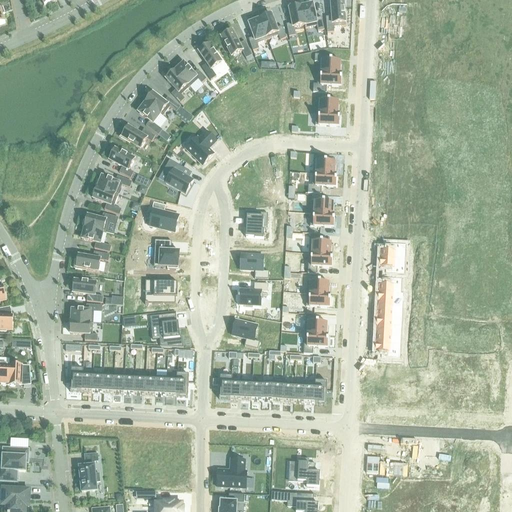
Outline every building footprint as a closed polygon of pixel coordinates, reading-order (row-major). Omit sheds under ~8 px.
[(332,18),(326,19),(327,34),(334,34),(334,29),(346,28),(345,19),(344,12),(345,12),(344,1),(334,2),(334,4),(331,4),(332,18)] [(394,13),(393,25),(405,26),(404,32),(411,32),(412,20),(406,19),(408,5),(404,4),(405,2),(395,1),(394,13)] [(309,5),(301,7),(305,27),(306,30),(317,28),(318,33),(324,31),(322,19),(316,20),(313,6),(310,7),(309,5)] [(416,20),(413,32),(420,34),(421,29),(432,31),(437,7),(428,6),(428,8),(424,7),(422,21),(416,20)] [(292,25),(286,26),(289,39),(296,37),(294,29),(305,27),(301,7),(292,9),(293,10),(289,11),(292,25)] [(437,7),(432,31),(443,33),(442,38),(449,39),(450,33),(451,27),(445,26),(448,12),(445,11),(445,9),(437,7)] [(455,28),(451,40),(457,42),(459,37),(470,40),(477,17),(468,15),(468,17),(465,16),(460,30),(455,28)] [(268,16),(260,19),(268,41),(279,37),(280,42),(287,40),(282,28),(277,30),(272,16),(269,17),(268,16)] [(477,17),(470,40),(481,43),(478,51),(485,53),(489,38),(483,36),(488,22),(485,22),(485,20),(477,17)] [(254,38),(249,40),(253,52),(259,50),(257,45),(268,41),(260,19),(251,22),(252,24),(249,25),(254,38)] [(492,39),(488,51),(494,54),(495,52),(506,56),(511,42),(511,41),(511,29),(507,28),(506,29),(504,28),(498,42),(492,39)] [(229,33),(220,37),(225,47),(226,47),(232,58),(242,52),(246,59),(252,56),(245,42),(239,45),(232,33),(229,34),(229,33)] [(202,51),(199,53),(207,65),(202,68),(211,81),(216,77),(212,71),(222,64),(214,54),(215,53),(209,44),(201,49),(202,51)] [(315,56),(315,63),(319,63),(318,74),(342,76),(342,75),(342,67),(341,67),(341,65),(341,63),(336,63),(329,63),(329,59),(330,57),(323,56),(315,56)] [(391,64),(390,73),(415,74),(416,59),(397,58),(397,65),(391,64)] [(180,65),(174,71),(190,88),(198,81),(202,85),(207,80),(198,71),(194,75),(184,64),(181,66),(180,65)] [(169,78),(166,80),(176,91),(171,95),(180,104),(185,100),(181,96),(190,88),(174,71),(167,77),(169,78)] [(390,81),(390,85),(414,87),(414,86),(412,86),(413,74),(415,74),(390,73),(390,81)] [(313,86),(313,94),(327,94),(327,90),(327,87),(341,88),(342,83),(342,76),(318,74),(317,86),(313,86)] [(390,85),(389,98),(414,99),(414,87),(390,85)] [(269,101),(268,115),(270,115),(270,127),(282,127),(283,107),(290,108),(291,94),(283,93),(283,102),(269,101)] [(149,96),(144,103),(161,115),(160,116),(163,118),(170,108),(176,113),(180,108),(168,98),(164,103),(153,95),(151,97),(149,96)] [(389,98),(388,106),(389,106),(388,111),(413,112),(414,99),(389,98)] [(233,112),(223,115),(230,140),(247,135),(244,126),(251,124),(245,102),(232,106),(233,112)] [(317,102),(316,114),(340,116),(340,115),(339,115),(340,107),(338,107),(339,105),(339,103),(331,103),(317,102)] [(140,111),(138,114),(149,122),(146,127),(158,136),(163,131),(154,124),(160,116),(161,115),(144,103),(139,110),(140,111)] [(388,111),(388,123),(412,124),(413,112),(388,111)] [(469,112),(468,133),(476,133),(478,113),(469,112)] [(478,113),(476,133),(484,133),(485,113),(478,113)] [(485,113),(484,133),(492,134),(493,113),(485,113)] [(493,113),(492,134),(500,134),(501,114),(493,113)] [(316,114),(315,127),(339,128),(340,122),(340,116),(316,114)] [(501,114),(500,134),(508,135),(509,114),(501,114)] [(388,123),(387,131),(387,132),(393,132),(393,138),(412,139),(412,124),(388,123)] [(125,130),(120,138),(130,144),(141,150),(147,140),(152,143),(155,137),(144,130),(141,136),(128,128),(127,131),(125,130)] [(198,139),(186,151),(203,167),(214,156),(209,150),(217,143),(207,134),(200,141),(198,139)] [(114,149),(110,158),(111,159),(110,162),(122,168),(119,174),(131,180),(134,173),(129,171),(135,161),(124,155),(124,154),(114,149)] [(313,164),(313,175),(337,176),(336,176),(337,168),(335,168),(336,164),(330,164),(324,164),(324,160),(324,158),(319,157),(314,157),(313,164)] [(170,161),(163,173),(170,178),(166,184),(185,196),(193,182),(180,175),(184,169),(170,161)] [(386,167),(385,176),(410,177),(411,162),(392,161),(391,167),(386,167)] [(271,163),(270,172),(277,172),(276,189),(285,190),(287,164),(271,163)] [(438,167),(435,187),(443,188),(447,168),(438,167)] [(447,168),(443,188),(451,190),(454,169),(447,168)] [(454,169),(451,190),(459,191),(462,170),(461,169),(461,171),(454,169)] [(462,170),(459,191),(459,190),(467,191),(470,171),(462,170)] [(470,171),(467,191),(474,192),(478,172),(470,171)] [(478,172),(474,192),(482,193),(485,173),(478,172)] [(485,173),(482,193),(490,194),(493,174),(485,173)] [(493,174),(490,194),(498,196),(501,176),(493,174)] [(308,186),(308,195),(321,195),(322,188),(336,189),(337,176),(313,175),(312,187),(308,186)] [(385,176),(384,184),(385,184),(384,188),(407,189),(407,177),(410,177),(385,176)] [(501,176),(498,196),(506,197),(509,177),(501,176)] [(99,180),(96,188),(118,197),(122,186),(130,189),(132,183),(118,177),(115,183),(102,178),(101,181),(99,180)] [(96,188),(93,196),(95,197),(93,200),(107,205),(105,211),(119,217),(122,210),(114,207),(118,197),(96,188)] [(384,188),(384,201),(408,202),(406,202),(407,189),(384,188)] [(384,201),(383,209),(383,214),(408,215),(408,202),(384,201)] [(311,203),(311,215),(335,217),(335,216),(334,216),(335,208),(333,208),(333,204),(326,204),(311,203)] [(154,211),(149,228),(175,235),(179,217),(164,213),(166,207),(154,204),(152,211),(154,211)] [(245,214),(245,224),(247,224),(246,239),(263,240),(263,228),(267,229),(268,215),(245,214)] [(383,214),(382,226),(407,227),(408,215),(383,214)] [(85,220),(83,228),(103,233),(106,234),(109,223),(117,225),(119,219),(103,215),(102,221),(88,217),(87,220),(85,220)] [(311,215),(310,228),(321,229),(334,229),(334,222),(335,217),(311,215)] [(382,226),(382,234),(382,235),(388,235),(387,241),(406,242),(407,227),(382,226)] [(83,228),(81,237),(83,237),(82,240),(96,244),(94,250),(110,254),(111,247),(101,244),(103,233),(83,228)] [(504,234),(495,235),(496,255),(505,255),(504,234)] [(479,237),(472,237),(473,257),(481,257),(480,235),(479,235),(479,237)] [(488,235),(480,235),(481,257),(482,257),(482,256),(489,255),(488,235)] [(495,235),(488,235),(489,255),(496,255),(495,235)] [(310,237),(309,255),(333,257),(333,256),(332,256),(333,248),(331,248),(331,244),(324,244),(320,244),(320,241),(320,238),(310,237)] [(464,237),(457,238),(458,258),(465,258),(464,237)] [(472,237),(464,237),(465,258),(473,257),(472,237)] [(441,238),(433,239),(434,259),(442,259),(441,238)] [(449,238),(441,238),(442,259),(450,258),(449,238)] [(457,238),(449,238),(450,258),(458,258),(457,238)] [(155,244),(154,268),(162,268),(167,269),(167,271),(178,271),(179,262),(179,259),(177,259),(177,253),(171,253),(172,243),(155,242),(155,244)] [(381,252),(381,260),(405,262),(406,246),(387,246),(387,252),(381,252)] [(77,260),(75,269),(86,271),(98,273),(100,261),(109,263),(110,256),(94,253),(93,259),(79,257),(78,260),(77,260)] [(309,255),(308,275),(317,276),(318,269),(326,269),(332,269),(332,264),(333,257),(309,255)] [(241,256),(241,272),(255,273),(255,280),(268,281),(269,273),(263,273),(264,257),(241,256)] [(381,261),(380,268),(380,269),(386,269),(386,276),(405,276),(405,262),(381,260),(381,261)] [(379,286),(379,294),(404,296),(404,295),(401,295),(402,281),(385,280),(385,286),(379,286)] [(73,281),(72,291),(74,291),(73,294),(88,296),(87,303),(103,304),(103,297),(95,296),(97,285),(84,283),(73,281)] [(156,282),(145,282),(145,292),(154,292),(154,305),(176,306),(176,299),(178,299),(178,285),(176,285),(175,285),(155,285),(156,282)] [(307,283),(307,296),(330,297),(331,296),(330,296),(331,288),(329,288),(329,285),(318,284),(307,283)] [(240,291),(239,307),(245,307),(245,309),(252,310),(252,308),(261,308),(262,293),(268,293),(268,286),(254,285),(254,292),(240,291)] [(431,287),(430,308),(438,308),(439,288),(431,287)] [(447,288),(446,309),(454,309),(455,288),(454,287),(454,289),(447,288)] [(439,288),(438,308),(446,309),(447,288),(439,288)] [(455,288),(454,309),(454,308),(461,308),(462,288),(455,288)] [(462,288),(461,308),(469,309),(470,288),(462,288)] [(470,288),(469,309),(477,309),(478,289),(470,288)] [(478,289),(477,309),(485,310),(486,289),(478,289)] [(486,289),(485,310),(493,310),(494,290),(486,289)] [(494,290),(493,310),(501,310),(502,290),(494,290)] [(379,295),(378,303),(379,303),(378,307),(403,308),(404,296),(379,294),(379,295)] [(307,296),(306,308),(317,309),(330,310),(330,303),(330,297),(307,296)] [(109,304),(124,305),(125,298),(109,297),(109,304)] [(70,314),(70,323),(93,324),(94,313),(102,313),(102,307),(87,306),(86,312),(72,311),(72,314),(70,314)] [(378,307),(378,320),(402,321),(403,308),(378,307)] [(0,310),(0,332),(6,333),(6,331),(13,331),(13,318),(12,318),(12,315),(10,308),(0,310)] [(174,316),(153,318),(154,327),(158,327),(160,341),(160,342),(160,348),(183,349),(182,338),(180,339),(178,324),(177,324),(176,316),(174,316)] [(306,318),(305,336),(328,337),(329,328),(327,328),(327,325),(316,324),(316,318),(306,318)] [(377,320),(377,328),(377,332),(402,333),(402,321),(378,320),(377,320)] [(236,322),(232,337),(241,340),(246,341),(244,347),(258,351),(260,343),(254,342),(258,327),(236,322)] [(70,323),(69,332),(71,332),(71,335),(85,336),(85,342),(97,342),(98,336),(93,336),(93,324),(70,323)] [(377,332),(376,345),(401,346),(402,333),(377,332)] [(305,336),(304,355),(313,356),(313,349),(328,350),(328,343),(328,337),(305,336)] [(16,349),(34,348),(34,340),(16,341),(16,349)] [(376,345),(376,353),(382,354),(381,360),(400,361),(401,346),(376,345)] [(0,365),(0,384),(8,385),(8,387),(8,384),(9,366),(0,365)] [(9,366),(8,384),(8,387),(17,388),(17,386),(24,386),(31,386),(32,367),(9,366)] [(72,370),(70,393),(82,394),(83,371),(72,370)] [(83,371),(82,394),(92,394),(93,371),(83,371)] [(93,371),(92,394),(103,395),(104,375),(94,374),(94,371),(93,371)] [(125,376),(124,396),(134,396),(135,374),(135,376),(125,376)] [(135,374),(134,396),(145,397),(146,374),(135,374)] [(146,374),(145,397),(155,398),(156,378),(146,377),(146,374)] [(104,375),(103,395),(113,395),(114,375),(104,375)] [(114,375),(113,395),(124,396),(125,376),(114,375)] [(167,378),(166,398),(176,399),(178,376),(177,376),(177,379),(167,378)] [(178,376),(176,399),(188,399),(189,376),(178,376)] [(156,378),(155,398),(166,398),(167,378),(156,378)] [(220,378),(219,401),(231,401),(232,379),(220,378)] [(232,379),(231,401),(241,402),(242,382),(232,381),(232,379)] [(263,383),(262,403),(273,404),(274,381),(273,381),(273,384),(263,383)] [(274,381),(273,404),(283,404),(284,381),(274,381)] [(284,381),(283,404),(294,405),(295,385),(285,384),(285,381),(284,381)] [(242,382),(241,402),(252,403),(253,383),(242,382)] [(295,385),(294,405),(304,405),(305,382),(305,385),(295,385)] [(305,382),(304,405),(315,406),(316,383),(305,382)] [(253,383),(252,403),(262,403),(263,383),(253,383)] [(316,383),(315,406),(326,406),(327,384),(316,383)] [(372,389),(371,409),(383,409),(384,390),(372,389)] [(384,390),(383,409),(393,410),(394,391),(384,390)] [(394,391),(393,410),(403,410),(404,391),(394,391)] [(404,391),(403,410),(413,411),(414,392),(404,391)] [(414,392),(413,411),(423,411),(424,392),(415,392),(414,392)] [(424,392),(423,411),(434,412),(434,393),(424,392)] [(434,393),(434,412),(444,413),(445,393),(434,393)] [(445,393),(444,413),(445,413),(454,413),(455,394),(445,393)] [(455,394),(454,413),(464,414),(465,394),(455,394)] [(465,394),(464,414),(474,414),(475,395),(465,394)] [(475,395),(474,414),(484,415),(485,395),(475,395)] [(485,395),(484,415),(496,415),(497,396),(485,395)] [(161,445),(147,446),(147,456),(161,456),(161,445)] [(26,473),(27,458),(29,458),(29,450),(3,449),(2,460),(0,459),(0,482),(18,484),(18,472),(26,473)] [(87,467),(79,468),(82,494),(97,492),(96,483),(100,483),(99,475),(96,475),(94,463),(98,462),(98,455),(85,456),(85,463),(86,463),(87,467)] [(290,467),(289,477),(296,478),(298,478),(298,479),(298,483),(305,483),(307,483),(307,485),(307,488),(314,489),(317,489),(318,474),(315,474),(315,465),(309,465),(309,461),(299,460),(299,464),(290,464),(290,465),(289,467),(290,467)] [(218,472),(217,489),(246,491),(247,473),(245,473),(245,462),(231,461),(230,472),(218,472)] [(177,462),(161,462),(161,485),(177,485),(177,477),(178,477),(178,470),(177,470),(177,462)] [(370,476),(369,492),(372,492),(375,492),(382,492),(382,489),(382,488),(385,488),(391,488),(391,484),(392,484),(392,483),(394,483),(400,483),(401,472),(401,471),(402,471),(402,470),(392,469),(393,465),(383,465),(383,469),(376,468),(376,469),(376,477),(373,476),(370,476)] [(452,471),(451,493),(464,494),(464,487),(476,487),(476,475),(463,474),(463,472),(452,471)] [(29,502),(30,491),(3,490),(2,500),(7,501),(7,506),(2,506),(1,511),(25,511),(26,502),(29,502)] [(272,494),(271,503),(287,504),(287,505),(288,505),(287,509),(294,509),(296,509),(296,511),(297,511),(296,511),(315,511),(316,505),(313,505),(314,497),(313,496),(272,494)] [(242,511),(237,511),(237,504),(244,505),(244,497),(229,496),(229,503),(221,502),(220,502),(220,503),(220,511),(219,511),(242,511)] [(447,499),(447,507),(449,507),(449,511),(476,511),(477,507),(465,507),(466,500),(447,499)] [(369,508),(368,511),(398,511),(399,511),(399,510),(416,511),(417,503),(375,500),(374,500),(374,508),(371,508),(369,508)]
